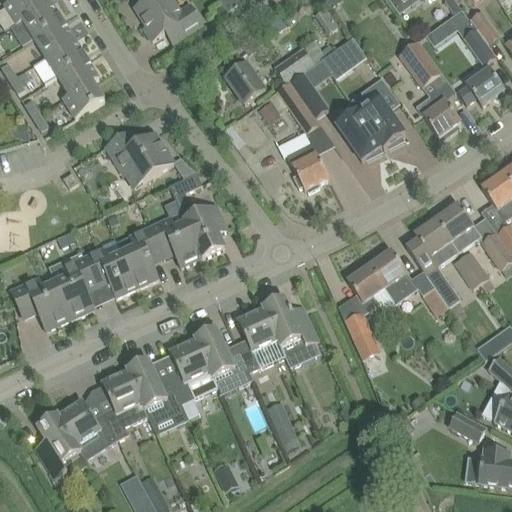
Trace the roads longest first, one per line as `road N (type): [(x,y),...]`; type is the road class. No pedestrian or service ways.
road 1 (residential): [(0,388),(287,256)]
road 2 (residential): [(287,256),(428,189),(511,128)]
road 3 (residential): [(287,256),(165,90)]
road 4 (residential): [(165,90),(288,0)]
